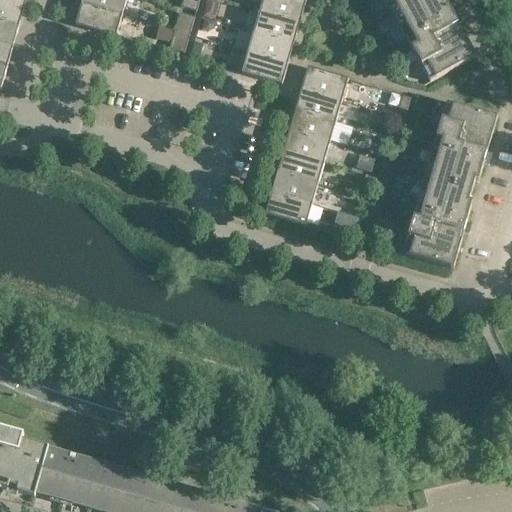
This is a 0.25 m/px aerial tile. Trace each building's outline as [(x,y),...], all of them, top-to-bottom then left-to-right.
[(21,6),(0,0),(0,22),(15,27),(15,26),(19,27),(25,6),(21,5),(21,6)] [(82,0),(81,5),(85,6),(85,7),(121,17),(126,0),(82,0)] [(198,4),(184,0),(183,0),(181,9),(196,13),(198,4)] [(302,2),(295,0),(262,0),(259,12),(296,23),(296,22),(300,23),(306,2),(302,1),(302,2)] [(383,0),(386,5),(392,2),(397,12),(417,0),(383,0)] [(442,6),(438,0),(417,0),(397,12),(402,21),(397,24),(430,84),(475,59),(445,4),(442,6)] [(85,6),(81,5),(75,27),(115,39),(121,17),(85,7),(85,6)] [(296,23),(259,12),(253,33),(290,43),(290,42),(294,43),(300,23),(296,22),(296,23)] [(179,15),(177,24),(192,28),(194,19),(179,15)] [(15,27),(0,22),(0,44),(9,47),(9,46),(13,48),(19,27),(15,26),(15,27)] [(225,29),(204,22),(200,37),(210,40),(211,36),(223,37),(225,29)] [(192,28),(177,24),(174,32),(189,37),(192,28)] [(160,29),(156,41),(169,45),(172,32),(160,29)] [(189,37),(174,32),(171,41),(186,46),(189,37)] [(290,43),(253,33),(247,54),(284,64),(284,63),(288,64),(294,43),(290,42),(290,43)] [(186,46),(171,41),(169,50),(184,55),(186,46)] [(9,47),(0,44),(0,67),(3,68),(3,67),(7,68),(13,48),(9,46),(9,47)] [(195,44),(192,54),(198,56),(201,46),(195,44)] [(284,64),(247,54),(241,75),(281,87),(288,64),(284,63),(284,64)] [(307,69),(304,79),(301,90),(305,91),(305,92),(341,103),(348,81),(307,69)] [(305,91),(301,90),(295,111),(299,112),(299,113),(335,123),(341,103),(305,92),(305,91)] [(410,100),(402,98),(397,116),(405,118),(410,100)] [(497,119),(446,104),(427,170),(434,171),(431,182),(471,194),(476,178),(479,179),(497,119)] [(299,112),(295,111),(289,131),(293,133),(293,134),(329,144),(335,123),(299,113),(299,112)] [(395,121),(390,139),(398,141),(403,124),(395,121)] [(293,133),(289,131),(283,152),(287,153),(287,154),(323,165),(329,144),(293,134),(293,133)] [(398,141),(390,139),(385,157),(393,159),(398,141)] [(287,153),(283,152),(277,173),(281,174),(281,175),(317,186),(323,165),(287,154),(287,153)] [(363,159),(359,172),(369,175),(373,162),(363,159)] [(384,163),(378,181),(386,183),(391,165),(384,163)] [(281,174),(277,173),(271,194),(275,195),(275,196),(311,206),(317,186),(281,175),(281,174)] [(386,183),(378,181),(373,199),(381,201),(386,183)] [(471,194),(431,182),(427,192),(421,191),(402,256),(453,271),(470,211),(467,210),(471,194)] [(275,195),(271,194),(265,216),(275,219),(305,228),(311,206),(275,196),(275,195)] [(372,204),(366,222),(374,225),(379,207),(372,204)] [(374,225),(366,222),(361,240),(369,242),(374,225)] [(0,489),(1,489),(34,499),(35,494),(97,511),(275,511),(22,439),(23,436),(0,429),(0,489)]
